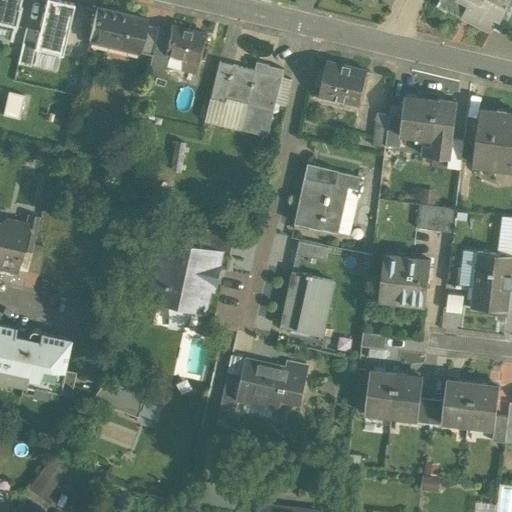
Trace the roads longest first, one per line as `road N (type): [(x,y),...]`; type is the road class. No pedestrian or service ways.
road 1 (residential): [(320,19),(235,345)]
road 2 (residential): [(388,40),(511,71)]
